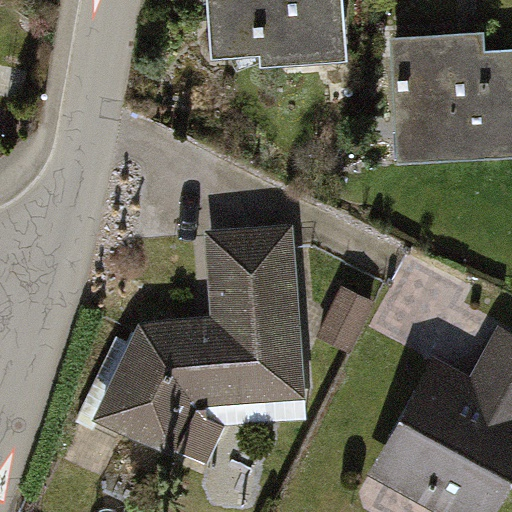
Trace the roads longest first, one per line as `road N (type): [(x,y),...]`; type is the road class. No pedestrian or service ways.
road 1 (residential): [(112,0),(57,283)]
road 2 (residential): [(57,283),(0,447)]
